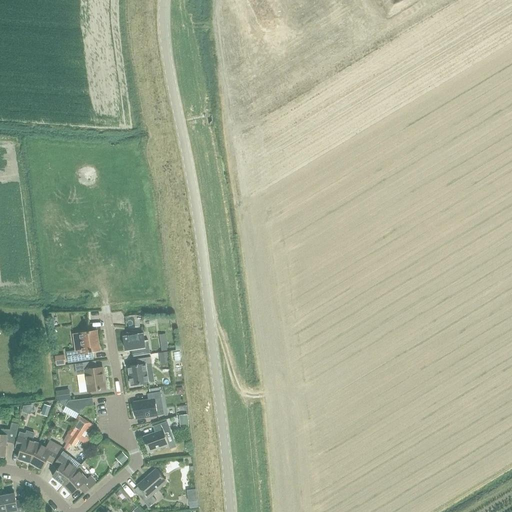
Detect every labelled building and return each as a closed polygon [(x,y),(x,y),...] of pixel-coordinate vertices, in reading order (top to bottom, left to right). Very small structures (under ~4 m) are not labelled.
[(145,325),(153,326),(154,315),(147,314),(145,325)] [(93,352),(100,351),(97,330),(80,333),(82,350),(67,352),(68,363),(94,359),(93,352)] [(127,332),(127,333),(128,333),(129,336),(124,337),(126,351),(132,350),(133,357),(151,354),(148,340),(144,341),(143,334),(144,334),(127,332)] [(168,352),(160,353),(161,363),(170,362),(168,352)] [(58,366),(66,365),(64,357),(57,358),(58,366)] [(128,367),(131,386),(149,383),(146,365),(152,364),(151,357),(137,359),(138,366),(128,367)] [(88,392),(106,390),(105,380),(104,381),(103,376),(104,375),(103,368),(97,368),(96,361),(76,364),(77,375),(85,373),(88,392)] [(155,400),(161,399),(160,392),(148,394),(149,400),(134,403),(136,419),(158,416),(155,400)] [(69,401),(66,406),(80,414),(85,407),(94,406),(93,398),(69,401)] [(166,417),(177,415),(176,408),(165,410),(166,417)] [(79,440),(82,436),(85,438),(93,425),(79,416),(75,422),(68,433),(72,435),(64,448),(68,451),(72,444),(74,446),(78,439),(79,440)] [(180,418),(182,424),(188,421),(186,416),(180,418)] [(14,444),(18,425),(19,419),(13,418),(11,430),(1,430),(1,435),(0,435),(0,456),(6,457),(7,442),(14,444)] [(143,437),(148,453),(169,446),(165,436),(171,434),(167,423),(154,427),(156,433),(143,437)] [(18,459),(30,463),(39,444),(32,441),(34,434),(27,431),(26,435),(20,433),(15,448),(21,450),(18,459)] [(39,444),(30,463),(42,469),(47,460),(52,463),(61,446),(49,440),(46,447),(39,444)] [(53,477),(63,484),(78,469),(81,465),(64,452),(54,465),(59,469),(53,477)] [(123,453),(118,459),(122,464),(128,458),(123,453)] [(78,469),(63,484),(72,494),(79,488),(85,493),(97,483),(91,476),(87,480),(78,469)] [(167,483),(156,470),(138,486),(145,494),(141,498),(149,508),(157,501),(152,495),(167,483)] [(192,487),(184,489),(186,499),(193,497),(192,487)] [(4,496),(7,511),(24,511),(22,500),(16,501),(15,494),(4,496)]
